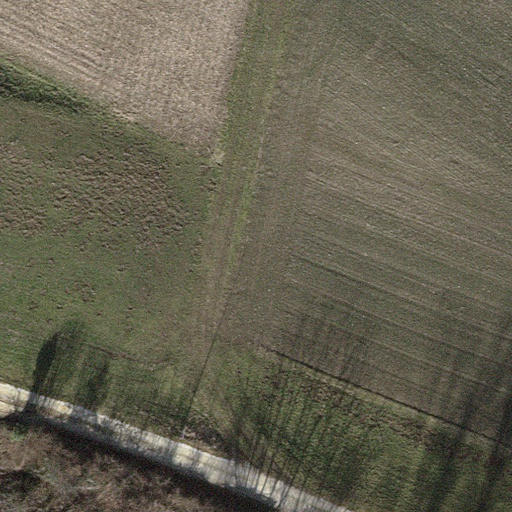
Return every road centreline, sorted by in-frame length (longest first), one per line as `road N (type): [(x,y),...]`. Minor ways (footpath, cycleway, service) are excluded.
road 1 (track): [(281,0),(192,356),(215,410),(281,497)]
road 2 (track): [(322,511),(145,439),(0,396)]
